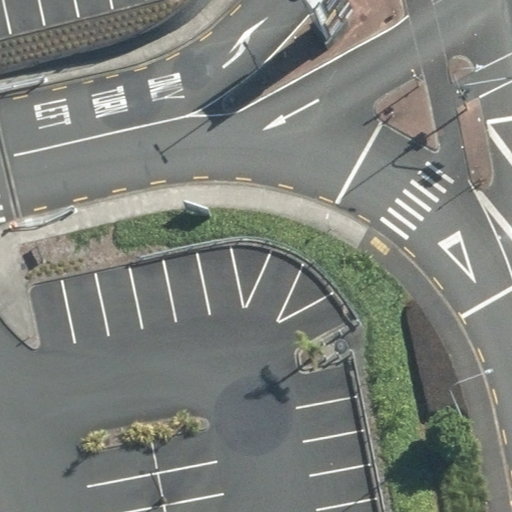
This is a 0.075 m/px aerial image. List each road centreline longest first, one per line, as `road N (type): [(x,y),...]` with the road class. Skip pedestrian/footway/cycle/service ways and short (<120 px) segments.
road 1 (primary): [(511,302),(458,209),(392,169),(255,125)]
road 2 (primary): [(255,125),(144,117),(223,68),(294,0)]
road 3 (primary): [(450,0),(426,30),(255,125)]
